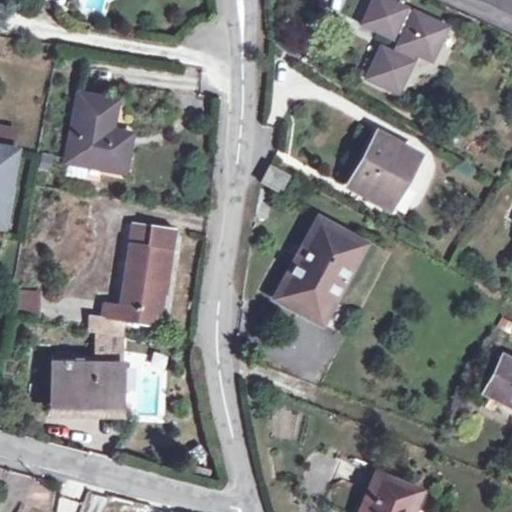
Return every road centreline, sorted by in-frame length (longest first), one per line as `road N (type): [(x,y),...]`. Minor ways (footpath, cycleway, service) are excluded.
road 1 (residential): [(251,503),(216,364),(216,301),(245,63),(240,0)]
road 2 (residential): [(0,445),(220,506),(251,503)]
